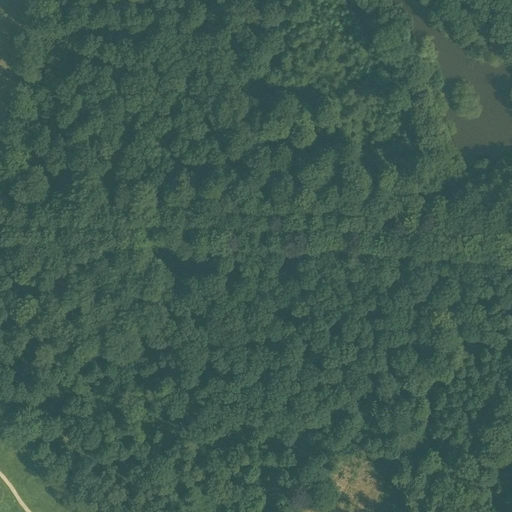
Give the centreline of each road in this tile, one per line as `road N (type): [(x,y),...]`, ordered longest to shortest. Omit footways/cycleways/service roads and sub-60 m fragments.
road 1 (track): [(492,229),(0,215)]
road 2 (track): [(36,0),(0,188)]
